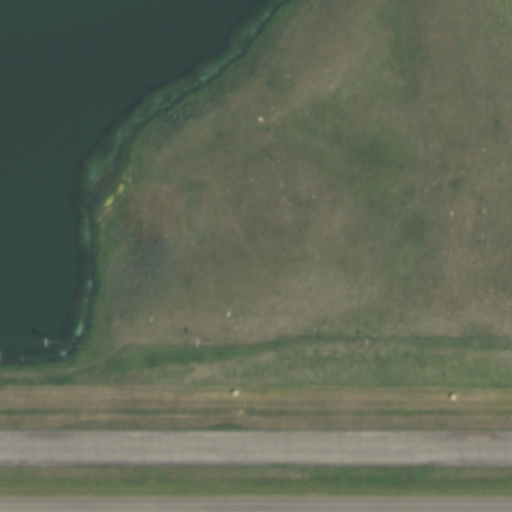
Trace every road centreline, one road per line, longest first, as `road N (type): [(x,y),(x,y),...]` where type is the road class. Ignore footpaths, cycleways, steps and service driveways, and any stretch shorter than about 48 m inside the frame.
road 1 (trunk): [(511,446),(0,449)]
road 2 (trunk): [(25,511),(511,510)]
